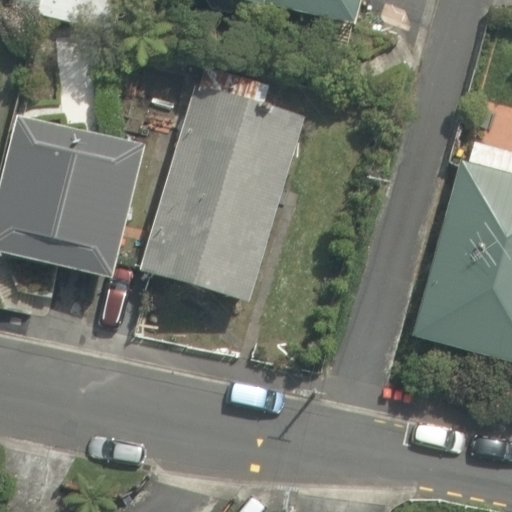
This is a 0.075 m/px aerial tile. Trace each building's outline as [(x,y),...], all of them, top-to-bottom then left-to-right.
[(135,37),(139,0),(24,0),(24,4),(51,8),(49,26),(135,37)] [(292,15),(381,36),(389,0),(199,0),(195,16),(287,38),(292,15)] [(0,92),(21,7),(0,1),(0,92)] [(336,142),(207,103),(154,280),(283,318),(336,142)] [(166,168),(24,139),(0,257),(0,259),(142,288),(166,168)] [(511,371),(511,147),(472,139),(426,353),(511,371)]
